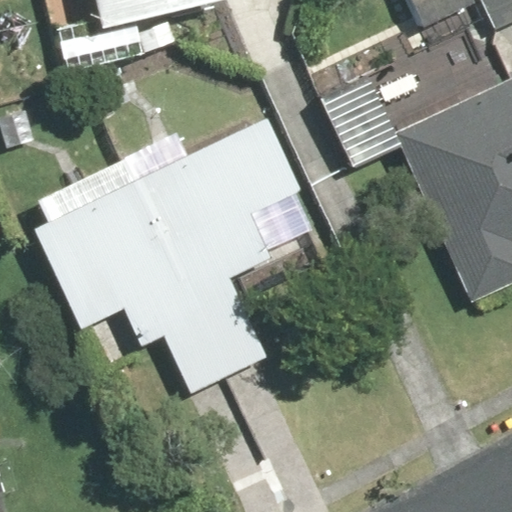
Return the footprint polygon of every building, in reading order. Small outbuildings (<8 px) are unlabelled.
[(84,0),(90,24),(195,0),(84,0)] [(511,0),(402,0),(415,26),(470,0),(475,0),(491,32),(511,21),(511,0)] [(511,75),(389,131),(465,298),(511,277),(511,75)] [(377,147),(345,81),(302,101),(334,167),(377,147)] [(40,217),(25,224),(72,326),(117,305),(135,343),(157,333),(183,389),(262,353),(226,277),(267,258),(245,211),(294,188),(260,115),(160,162),(151,143),(32,199),(40,217)]
